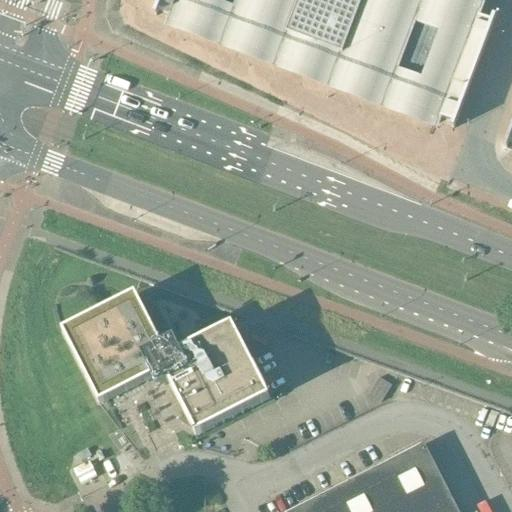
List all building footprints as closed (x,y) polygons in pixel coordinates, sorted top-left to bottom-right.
[(169,17),(168,21),(439,124),(442,117),(454,121),(451,129),(454,130),(461,112),(460,111),(488,37),(489,37),(496,19),(493,18),(490,25),(478,21),(481,14),(445,0),(159,0),(153,16),(156,17),(158,12),(169,17)] [(511,128),(507,142),(506,141),(503,149),(506,150),(509,144),(511,144),(511,128)] [(162,348),(135,295),(61,333),(99,407),(151,380),(153,385),(157,383),(159,386),(163,384),(165,388),(169,386),(196,438),(270,401),(232,327),(179,354),(173,342),(162,348)] [(378,379),(368,396),(380,403),(391,386),(378,379)] [(458,511),(424,445),(292,511),(458,511)]
